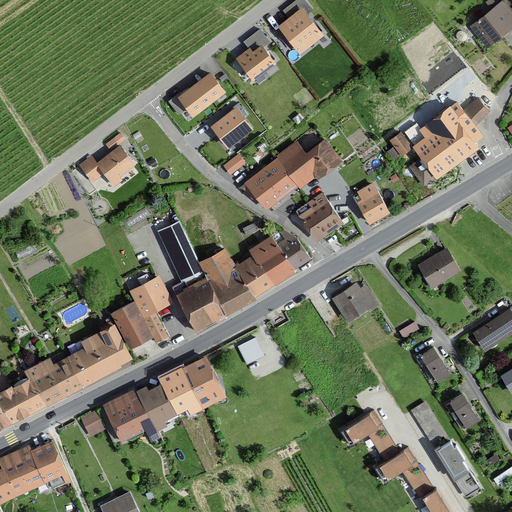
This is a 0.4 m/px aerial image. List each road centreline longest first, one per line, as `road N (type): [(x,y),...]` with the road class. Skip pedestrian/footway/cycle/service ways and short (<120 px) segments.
road 1 (tertiary): [(0,446),(332,268)]
road 2 (residential): [(145,99),(205,173),(308,240),(332,268)]
road 3 (residential): [(365,249),(447,343),(511,447)]
road 4 (residential): [(0,211),(145,99)]
road 5 (residential): [(145,99),(274,0)]
